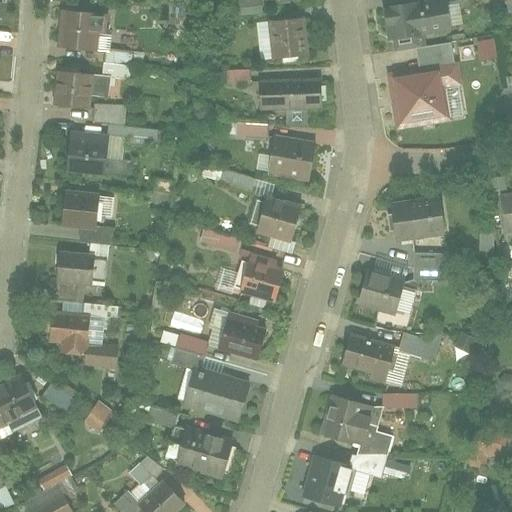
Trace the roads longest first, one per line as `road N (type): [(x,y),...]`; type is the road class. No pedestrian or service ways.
road 1 (residential): [(245,511),(351,157)]
road 2 (residential): [(38,0),(15,298),(0,344)]
road 3 (residential): [(351,157),(511,137)]
road 4 (residential): [(351,157),(347,0)]
